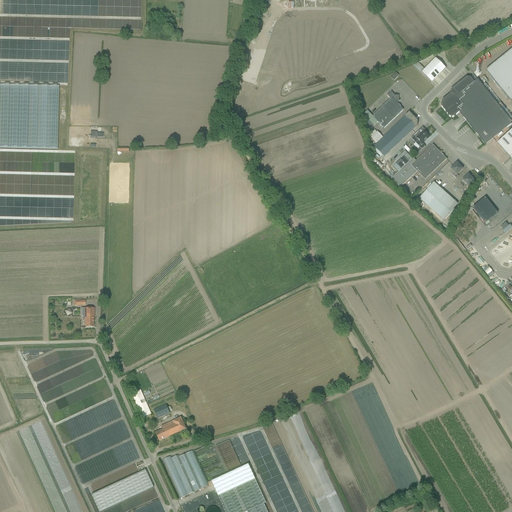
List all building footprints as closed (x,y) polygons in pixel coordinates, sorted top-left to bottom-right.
[(359,0),(354,9),(357,11),(362,2),(359,0)] [(368,12),(360,18),(362,21),(370,15),(368,12)] [(375,20),(366,25),(368,28),(377,23),(375,20)] [(511,49),(486,71),(511,102),(511,101),(511,49)] [(446,69),(445,68),(435,59),(424,70),(417,63),(413,66),(421,74),(421,73),(432,83),(446,69)] [(459,113),(485,145),(511,122),(477,80),(474,83),(470,78),(466,78),(451,90),(450,94),(442,101),(441,107),(450,117),(453,118),(459,113)] [(0,79),(0,141),(57,143),(59,81),(0,79)] [(374,126),(378,122),(384,129),(399,114),(403,110),(397,104),(400,101),(398,99),(398,96),(395,96),(391,92),(387,96),(390,99),(372,117),(367,111),(363,115),(374,126)] [(377,143),(373,147),(384,158),(416,127),(418,126),(418,122),(409,113),(383,138),(377,143)] [(224,129),(212,134),(213,138),(225,133),(225,134),(228,133),(227,128),(224,129)] [(511,129),(497,144),(504,151),(510,158),(511,156),(511,129)] [(377,132),(371,137),(377,143),(383,138),(377,132)] [(411,138),(422,150),(425,147),(422,144),(429,138),(423,132),(421,134),(418,132),(411,138)] [(441,154),(433,145),(416,162),(413,158),(391,179),(400,188),(417,172),(425,180),(446,160),(443,156),(443,155),(443,156),(441,154),(442,154),(441,154)] [(372,162),(379,169),(382,165),(375,159),(372,162)] [(460,167),(457,163),(451,169),(455,174),(453,176),(456,179),(458,177),(457,175),(463,169),(462,169),(462,168),(460,166),(460,167)] [(468,175),(462,181),(467,185),(465,187),(468,191),(470,188),(468,187),(474,181),(473,180),(474,180),(472,178),(471,178),(469,175),(468,175)] [(443,221),(454,208),(458,205),(434,183),(430,187),(419,199),(443,221)] [(497,213),(485,198),(472,208),(485,223),(497,213)] [(504,234),(511,228),(510,225),(502,232),(504,234)] [(491,268),(486,271),(489,277),(494,274),(491,268)] [(511,295),(506,289),(501,293),(510,302),(511,300),(511,295)] [(64,311),(67,317),(72,314),(70,308),(68,309),(67,309),(66,309),(66,310),(64,311)] [(94,318),(94,309),(81,309),(81,317),(82,317),(83,321),(85,321),(85,328),(93,328),(93,318),(94,318)] [(142,418),(147,416),(151,414),(150,412),(140,390),(136,392),(132,394),(142,418)] [(157,419),(169,413),(166,405),(153,411),(157,419)] [(159,441),(164,439),(186,429),(181,418),(162,427),(163,430),(160,431),(155,433),(159,441)] [(210,488),(196,452),(180,458),(180,456),(173,459),(172,458),(166,460),(181,499),(210,488)] [(267,511),(264,504),(266,503),(248,465),(211,482),(225,511),(267,511)] [(145,470),(92,495),(91,495),(98,511),(101,511),(154,488),(145,470)] [(463,480),(466,485),(471,483),(468,477),(463,480)]
